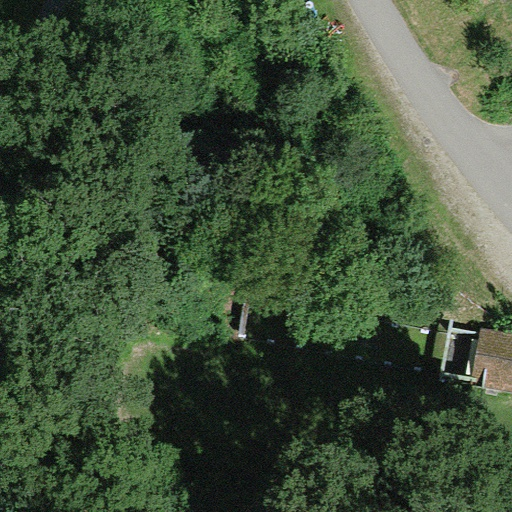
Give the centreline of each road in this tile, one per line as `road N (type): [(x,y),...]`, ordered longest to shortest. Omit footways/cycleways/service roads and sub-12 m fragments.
road 1 (unclassified): [(57,0),(15,105),(0,283)]
road 2 (unclassified): [(350,0),(511,210)]
